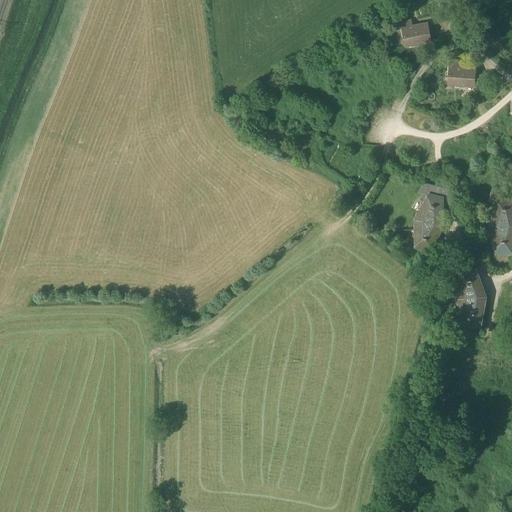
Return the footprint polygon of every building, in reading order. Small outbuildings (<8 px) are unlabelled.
[(394,24),(396,31),(402,29),(406,46),(413,45),(415,47),(418,46),(420,44),(430,42),(426,24),(403,29),(402,23),(394,24)] [(448,85),(455,85),(458,88),(461,88),(463,86),(473,87),(474,69),(460,68),(460,62),(450,61),(448,85)] [(448,116),(443,107),(437,110),(441,119),(448,116)] [(416,221),(417,249),(429,251),(442,227),(442,208),(452,205),(452,191),(423,184),(418,193),(426,201),(416,221)] [(489,201),(496,205),(490,227),(496,253),(509,253),(511,244),(511,206),(511,205),(511,190),(492,190),(489,201)] [(457,301),(467,326),(480,325),(484,298),(475,272),(462,273),(457,301)] [(511,399),(498,392),(495,398),(511,406),(511,399)]
